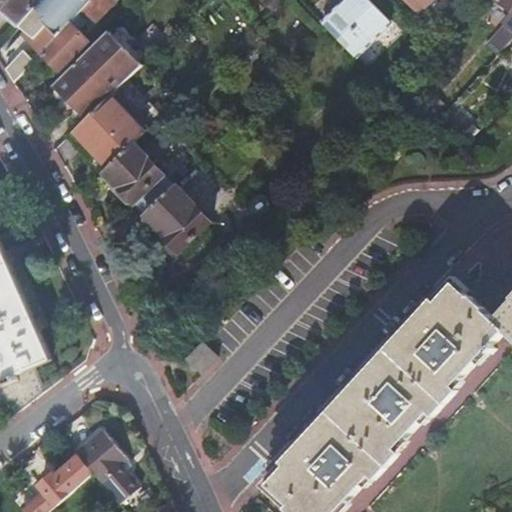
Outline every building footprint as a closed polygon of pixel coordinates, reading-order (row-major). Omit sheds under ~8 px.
[(0,0),(0,12),(17,27),(39,0),(0,0)] [(91,0),(75,0),(73,3),(69,0),(63,0),(38,25),(52,39),(68,23),(69,23),(91,0)] [(114,3),(110,0),(91,0),(69,23),(40,55),(59,72),(89,43),(78,31),(90,19),(95,23),(114,3)] [(346,0),(322,24),(355,57),(391,23),(368,0),(346,0)] [(408,0),(420,12),(432,0),(408,0)] [(511,0),(487,0),(494,5),(495,4),(494,3),(497,1),(511,10),(511,0)] [(488,44),(498,54),(511,38),(511,31),(505,26),(488,44)] [(142,68),(107,33),(52,88),(86,120),(110,97),(111,99),(116,94),(142,68)] [(480,75),(444,109),(467,134),(503,100),(480,75)] [(150,129),(116,94),(111,99),(144,134),(150,129)] [(110,97),(86,120),(74,131),(76,133),(111,99),(110,97)] [(144,134),(111,99),(76,133),(108,168),(134,144),(144,134)] [(134,144),(108,168),(104,173),(112,181),(120,190),(119,191),(119,195),(127,204),(132,204),(133,203),(143,213),(173,185),(134,144)] [(120,190),(112,181),(111,182),(110,187),(119,195),(119,191),(120,190)] [(173,185),(143,213),(144,214),(173,185)] [(173,185),(144,214),(157,228),(155,229),(180,254),(212,223),(174,185),(173,185)] [(51,361),(0,243),(0,380),(1,382),(0,382),(0,409),(6,424),(46,393),(36,368),(51,361)] [(511,304),(496,322),(457,286),(270,487),(296,511),(340,511),(488,353),(492,356),(496,352),(493,349),(506,335),(511,340),(511,304)] [(217,358),(202,344),(187,359),(201,374),(217,358)] [(96,475),(105,485),(121,504),(140,487),(121,465),(128,458),(104,430),(77,453),(80,457),(96,475)] [(41,485),(60,506),(96,475),(80,457),(57,477),(54,474),(41,485)] [(176,511),(171,502),(159,511),(176,511)]
